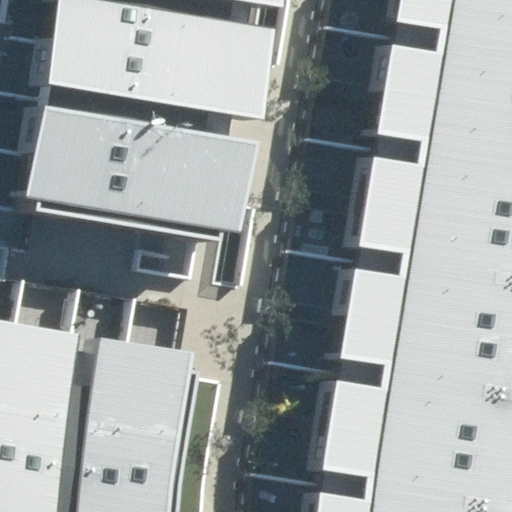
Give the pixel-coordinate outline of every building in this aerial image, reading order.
[(271,27),(105,0),(48,0),(35,84),(255,120),(271,27)] [(280,0),(213,0),(279,11),(280,0)] [(309,497),(306,511),(511,511),(511,0),(399,0),(397,16),(440,24),(434,58),(396,52),(383,132),(421,138),(415,178),(367,170),(356,236),(401,243),(395,281),(340,272),(325,362),(373,370),(371,381),(327,374),(312,467),(367,476),(362,506),(309,497)] [(257,141),(31,101),(14,200),(240,240),(257,141)] [(43,511),(76,336),(0,322),(0,511),(43,511)] [(163,511),(189,350),(90,335),(62,511),(163,511)]
